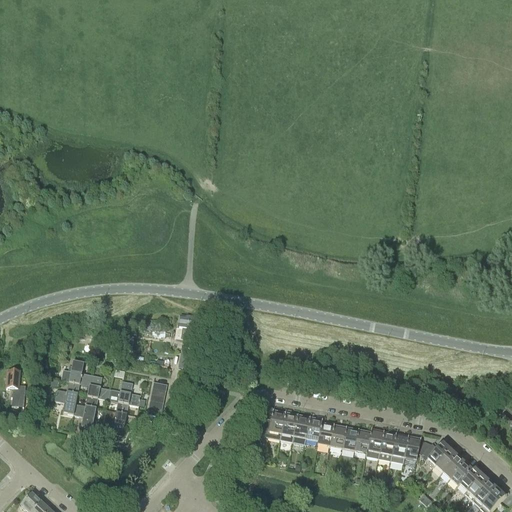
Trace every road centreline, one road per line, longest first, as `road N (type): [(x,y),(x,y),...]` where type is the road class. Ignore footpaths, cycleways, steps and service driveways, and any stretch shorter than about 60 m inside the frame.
road 1 (track): [(0,259),(67,216),(159,196),(193,212),(239,262),(511,321)]
road 2 (tertiary): [(0,320),(72,295),(147,289),(511,353)]
road 3 (residential): [(511,484),(444,430),(270,396),(235,415)]
